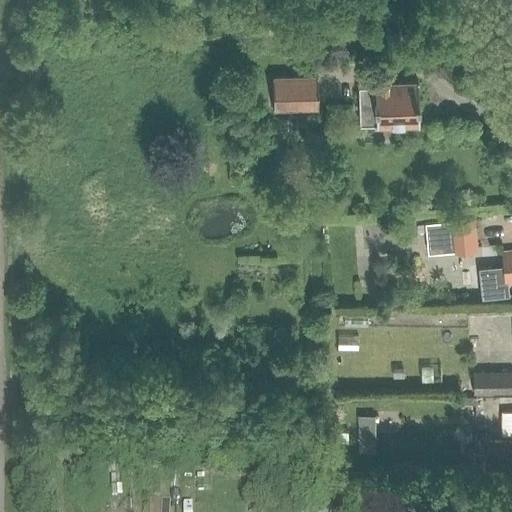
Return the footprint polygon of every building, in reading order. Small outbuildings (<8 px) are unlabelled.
[(273,109),(315,108),(314,76),(272,76),(273,109)] [(359,124),(419,123),(418,81),(375,82),(375,86),(359,86),(359,124)] [(449,221),(452,252),(478,249),(475,218),(449,221)] [(503,265),(479,267),(482,298),(509,296),(507,281),(511,280),(511,250),(506,251),(501,251),(503,265)] [(474,394),(511,392),(511,371),(473,373),(474,394)] [(376,429),(358,429),(358,452),(375,452),(376,429)] [(475,462),(511,461),(511,441),(490,442),(490,434),(475,434),(475,462)] [(288,510),(288,511),(332,511),(331,503),(288,510)]
